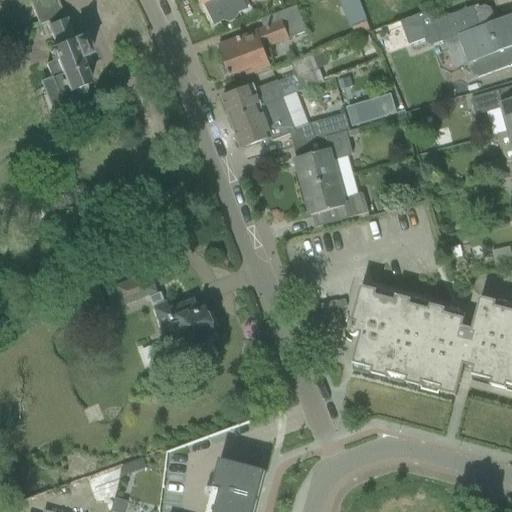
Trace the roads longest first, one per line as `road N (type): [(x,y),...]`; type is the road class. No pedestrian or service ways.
road 1 (residential): [(335,471),(162,19),(148,0)]
road 2 (unclassified): [(335,471),(397,448),(511,477)]
